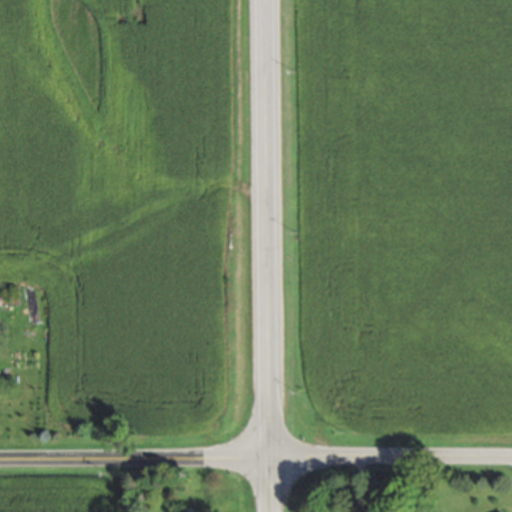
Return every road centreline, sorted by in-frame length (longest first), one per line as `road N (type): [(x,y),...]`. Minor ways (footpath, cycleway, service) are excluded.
road 1 (tertiary): [(264,0),(269,511)]
road 2 (secondary): [(0,458),(511,456)]
